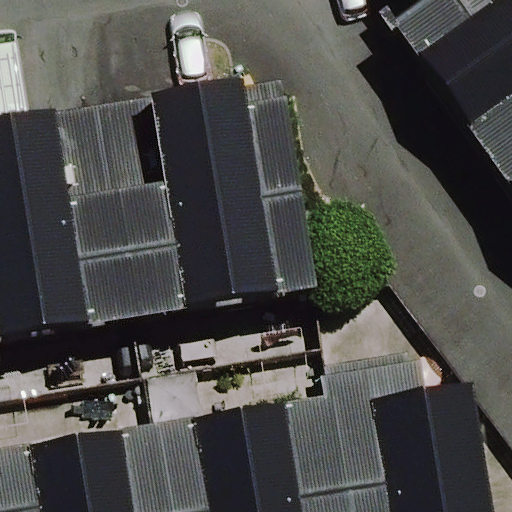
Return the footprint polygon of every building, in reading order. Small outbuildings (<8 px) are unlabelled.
[(367,0),(382,23),(417,0),(367,0)] [(511,0),(417,0),(382,23),(488,186),(511,170),(511,0)] [(135,126),(168,327),(292,307),(259,105),(135,126)] [(0,147),(0,354),(168,327),(135,126),(0,147)] [(511,222),(511,170),(488,186),(511,222)] [(185,436),(198,511),(457,511),(441,419),(399,426),(395,400),(185,436)] [(24,464),(32,511),(198,511),(185,436),(24,464)] [(0,511),(32,511),(24,464),(0,468),(0,511)]
